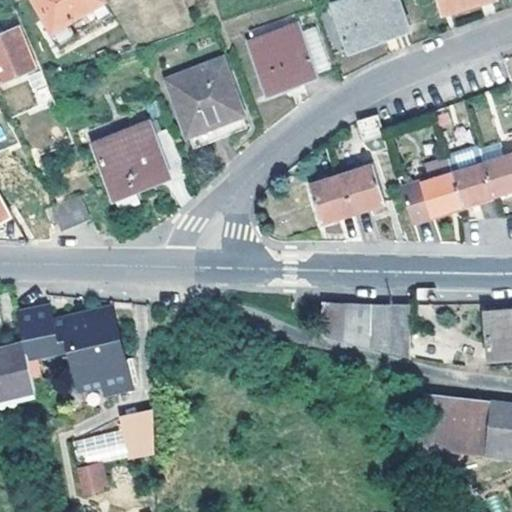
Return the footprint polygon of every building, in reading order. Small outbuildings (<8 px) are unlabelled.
[(39,0),(57,28),(103,0),(39,0)] [(343,0),(337,2),(352,48),(412,26),(403,0),(343,0)] [(440,0),(444,12),(488,0),(440,0)] [(252,28),(256,40),(300,23),(295,11),(252,28)] [(251,41),(269,92),(336,64),(324,36),(308,41),(300,23),(256,40),(251,41)] [(0,80),(14,75),(18,83),(32,77),(29,68),(33,67),(47,99),(58,93),(50,74),(48,72),(47,70),(43,72),(23,25),(0,34),(0,80)] [(196,147),(249,127),(224,58),(171,77),(196,147)] [(361,118),(366,137),(385,131),(381,113),(361,118)] [(175,137),(173,131),(161,136),(154,123),(100,145),(126,211),(146,204),(140,188),(188,170),(175,137)] [(460,188),(465,203),(496,193),(486,161),(482,149),(451,158),(455,170),(460,188)] [(511,152),(486,161),(496,193),(511,188),(511,152)] [(372,161),(343,171),(311,183),(322,219),(355,209),(387,199),(372,161)] [(460,188),(455,170),(404,186),(414,218),(465,203),(460,188)] [(15,212),(1,188),(0,185),(0,224),(17,215),(15,212)] [(74,209),(80,224),(94,218),(84,194),(69,201),(74,209)] [(66,230),(80,224),(74,209),(69,201),(64,201),(48,210),(53,220),(61,218),(66,230)] [(323,330),(346,337),(348,303),(322,301),(323,330)] [(348,303),(346,337),(360,342),(373,345),(372,304),(361,303),(348,303)] [(372,304),(373,345),(393,351),(392,304),(380,305),(372,304)] [(392,304),(393,351),(414,357),(412,304),(392,304)] [(511,311),(486,314),(491,359),(511,356),(511,311)] [(56,320),(25,327),(29,344),(32,360),(74,350),(85,391),(108,385),(111,395),(135,390),(134,385),(142,383),(137,363),(129,365),(119,322),(61,334),(56,320)] [(0,350),(0,400),(40,391),(32,360),(29,344),(0,350)] [(422,443),(487,450),(491,402),(459,398),(427,395),(427,396),(422,443)] [(511,404),(491,402),(487,450),(511,453),(511,404)] [(130,462),(130,442),(129,438),(78,440),(79,463),(130,462)] [(149,472),(157,471),(156,441),(130,442),(130,462),(148,462),(149,472)]
